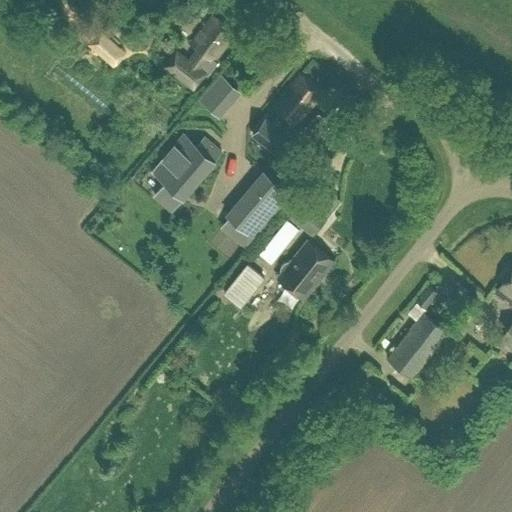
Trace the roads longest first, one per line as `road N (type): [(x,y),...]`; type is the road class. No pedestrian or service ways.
road 1 (unclassified): [(208,511),(483,166)]
road 2 (unclassified): [(483,166),(282,0)]
